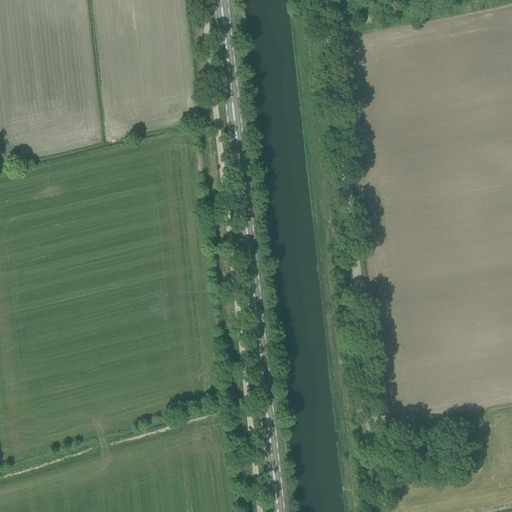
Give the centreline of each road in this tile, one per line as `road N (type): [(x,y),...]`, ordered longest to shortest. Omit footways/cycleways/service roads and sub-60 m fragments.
road 1 (unclassified): [(385,511),(328,0)]
road 2 (primary): [(276,511),(220,0)]
